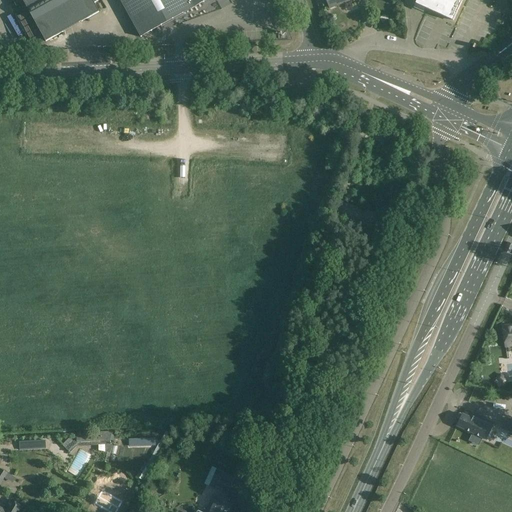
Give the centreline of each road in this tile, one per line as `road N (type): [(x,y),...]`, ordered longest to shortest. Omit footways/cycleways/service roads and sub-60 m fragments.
road 1 (unclassified): [(316,511),(443,238),(443,119)]
road 2 (primary): [(508,150),(348,511)]
road 3 (primary): [(356,511),(511,199)]
road 4 (tertiary): [(313,60),(0,77)]
road 5 (unclassified): [(386,511),(511,242)]
